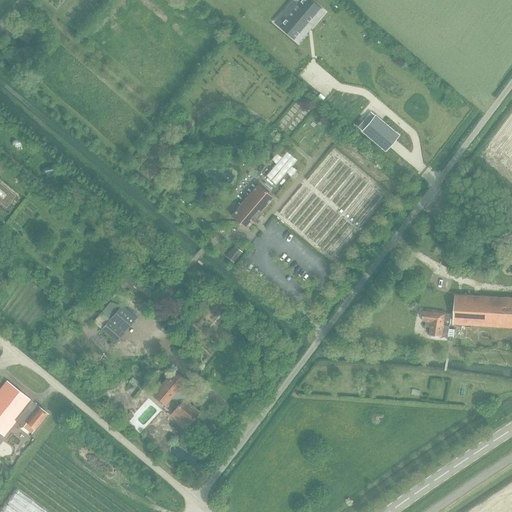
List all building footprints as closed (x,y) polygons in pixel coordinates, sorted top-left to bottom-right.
[(292,0),(297,4),(278,26),(293,39),(319,9),(309,0),(292,0)] [(375,115),(361,131),(385,151),(398,134),(375,115)] [(279,141),(274,146),(279,150),(284,146),(281,143),(279,141)] [(270,159),(275,164),(265,176),(275,185),(286,173),(290,177),(296,170),(291,166),(297,160),(286,151),(281,157),(276,153),(270,159)] [(259,213),(272,198),(257,185),(230,215),(246,229),(252,221),(253,222),(256,219),(260,214),(259,213)] [(233,263),(242,252),(234,246),(225,257),(233,263)] [(124,278),(149,300),(155,293),(122,264),(107,281),(115,287),(124,278)] [(511,299),(455,296),(454,323),(511,326),(511,299)] [(137,318),(122,305),(110,302),(93,323),(116,343),(137,318)] [(448,329),(450,314),(424,310),(422,321),(426,321),(425,326),(429,326),(428,334),(453,338),(454,329),(448,329)] [(82,360),(64,345),(71,337),(63,331),(50,346),(75,368),(82,360)] [(190,390),(183,384),(186,381),(173,369),(151,394),(165,406),(171,399),(178,405),(172,412),(188,425),(199,412),(186,401),(191,395),(190,390)] [(128,382),(134,388),(139,383),(132,377),(128,382)] [(0,387),(0,431),(3,434),(17,416),(29,426),(23,432),(27,435),(32,429),(33,429),(47,413),(6,380),(0,387)] [(129,421),(133,416),(129,412),(124,417),(129,421)]
